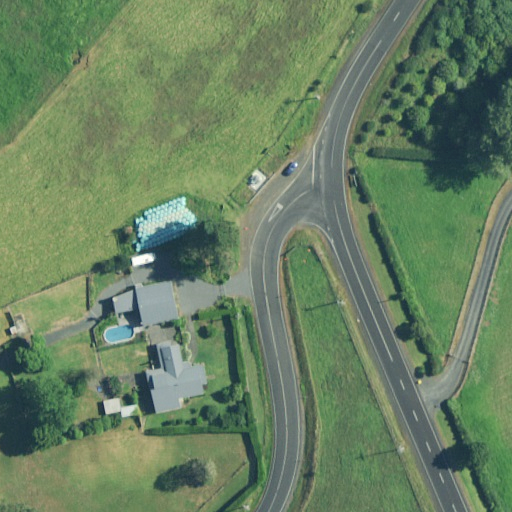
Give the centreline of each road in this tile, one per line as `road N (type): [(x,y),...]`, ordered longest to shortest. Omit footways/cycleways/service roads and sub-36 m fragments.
road 1 (unclassified): [(331,185),(297,196),(264,243),(263,292),(287,429),(267,511)]
road 2 (tertiary): [(331,185),(347,253),(456,511)]
road 3 (tertiary): [(406,0),(343,105),(331,185)]
